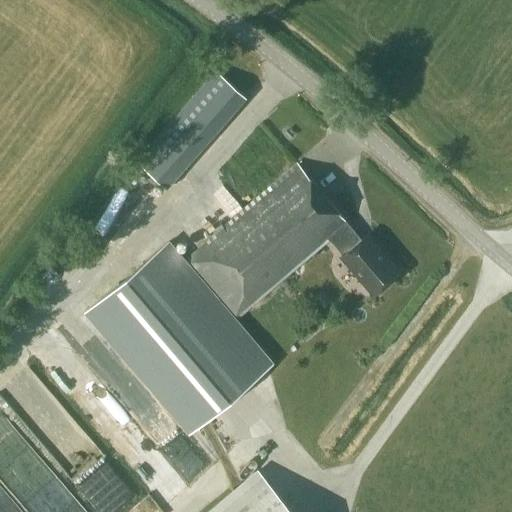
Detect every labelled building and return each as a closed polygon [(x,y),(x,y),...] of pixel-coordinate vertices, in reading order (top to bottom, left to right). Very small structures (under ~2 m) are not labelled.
[(216,70),(136,162),(167,188),(247,96),(216,70)] [(185,259),(194,270),(190,274),(181,263),(165,244),(89,309),(193,430),(269,366),(229,320),(234,316),(236,319),(330,239),(343,254),(342,255),(374,293),(399,272),(367,234),(355,244),(350,238),(356,233),(348,223),(349,223),(297,162),(185,259)] [(39,355),(128,462),(150,444),(61,336),(39,355)] [(156,392),(139,374),(117,395),(133,412),(156,392)] [(212,511),(292,511),(259,472),(212,511)]
